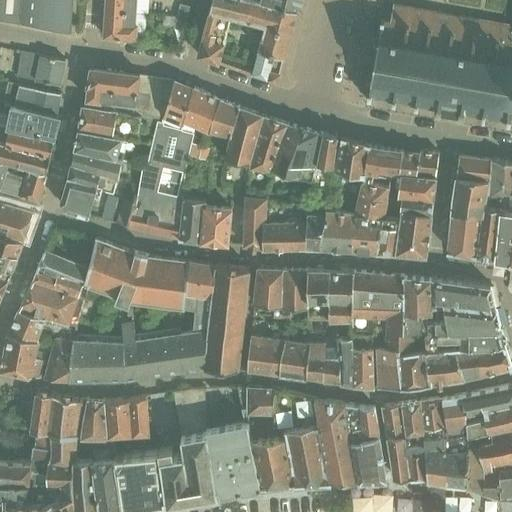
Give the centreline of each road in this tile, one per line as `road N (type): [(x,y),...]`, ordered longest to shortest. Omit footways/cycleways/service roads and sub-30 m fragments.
road 1 (residential): [(478,380),(378,392),(244,375),(112,385),(0,376)]
road 2 (residential): [(438,266),(184,245),(49,206)]
road 3 (residential): [(87,50),(309,103)]
road 4 (residential): [(49,206),(87,50)]
road 5 (residential): [(447,134),(309,103)]
road 6 (residential): [(0,334),(49,206)]
road 7 (residential): [(438,266),(447,134)]
